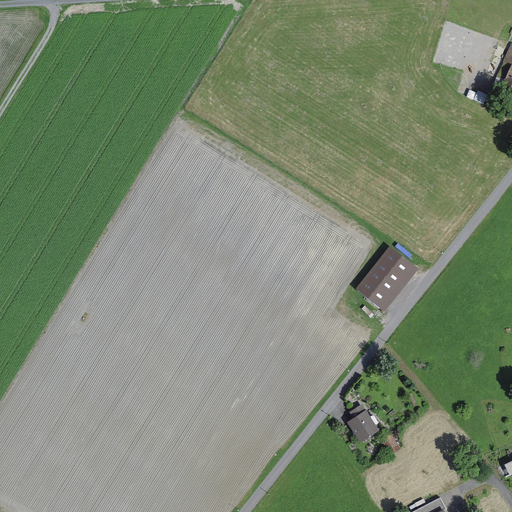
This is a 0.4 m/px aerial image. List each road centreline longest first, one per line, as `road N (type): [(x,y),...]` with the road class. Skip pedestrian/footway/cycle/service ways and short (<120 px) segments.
road 1 (residential): [(246,511),(511,174)]
road 2 (track): [(0,117),(53,29),(55,2)]
